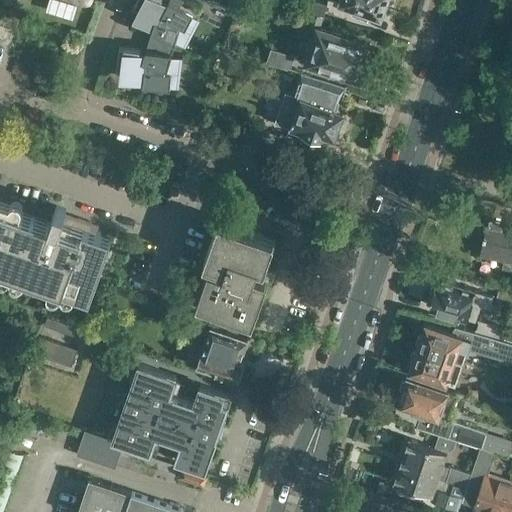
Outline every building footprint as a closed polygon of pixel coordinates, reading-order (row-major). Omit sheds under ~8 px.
[(1,0),(0,5),(0,21),(22,28),(30,0),(1,0)] [(153,26),(149,40),(174,48),(177,38),(185,42),(196,19),(161,0),(160,0),(136,0),(133,7),(138,10),(135,17),(153,26)] [(316,0),(307,0),(304,9),(307,10),(324,15),(327,3),(316,0)] [(336,0),(354,6),(352,13),(369,19),(371,11),(381,14),(381,13),(383,13),(386,11),(389,3),(387,0),(336,0)] [(324,15),(307,10),(304,17),(316,21),(314,25),(319,27),(313,44),(303,41),(299,55),(309,58),(308,60),(345,72),(348,64),(362,69),(365,61),(370,57),(372,52),(369,47),(370,43),(344,35),(343,32),(334,30),(332,31),(320,27),(324,15)] [(174,48),(149,40),(145,54),(140,53),(140,49),(119,47),(116,69),(122,70),(121,77),(177,84),(180,58),(171,57),(174,48)] [(295,54),(271,47),(266,61),(290,68),(295,54)] [(344,121),(344,118),(344,116),(343,112),(344,111),(339,109),(347,86),(311,75),(303,96),(293,93),(288,109),(297,113),(295,116),(294,116),(290,126),(308,132),(313,131),(314,133),(315,134),(317,136),(320,136),(323,136),(328,133),(335,135),(338,128),(340,126),(342,124),(344,121)] [(0,231),(11,202),(0,197),(0,231)] [(11,202),(0,231),(0,266),(91,299),(113,238),(86,229),(89,220),(79,217),(78,221),(65,216),(68,208),(57,204),(53,217),(11,202)] [(278,237),(220,217),(205,262),(212,264),(198,304),(255,324),(270,281),(263,279),(278,237)] [(484,228),(478,254),(504,259),(502,268),(509,269),(511,256),(511,233),(502,231),(504,220),(489,217),(487,228),(484,228)] [(435,288),(430,305),(475,318),(480,302),(490,305),(493,293),(439,277),(436,288),(435,288)] [(511,292),(498,288),(496,298),(511,302),(511,292)] [(83,328),(46,316),(43,325),(80,337),(83,328)] [(507,327),(478,319),(477,321),(478,321),(475,330),(482,332),(504,338),(507,327)] [(424,321),(416,345),(462,361),(471,336),(424,321)] [(193,340),(185,362),(240,381),(246,364),(242,362),(250,340),(213,327),(207,345),(193,340)] [(482,332),(479,342),(488,345),(487,348),(500,352),(504,338),(482,332)] [(77,348),(40,335),(34,353),(71,365),(77,348)] [(462,361),(416,345),(408,368),(454,384),(462,361)] [(198,402),(170,392),(176,376),(139,363),(113,437),(150,450),(156,433),(183,443),(178,459),(209,470),(235,396),(204,385),(198,402)] [(397,401),(399,402),(421,410),(416,426),(438,434),(456,439),(456,438),(509,455),(511,445),(511,438),(449,417),(458,391),(406,374),(397,401)] [(123,443),(86,430),(78,453),(115,466),(123,443)] [(408,438),(402,455),(425,462),(423,467),(439,472),(435,484),(450,490),(453,481),(466,486),(470,472),(451,465),(451,467),(447,465),(447,464),(442,462),(447,450),(453,447),(456,439),(438,434),(434,446),(408,438)] [(490,509),(498,511),(499,511),(510,480),(487,473),(494,451),(479,446),(461,500),(474,504),(473,506),(489,511),(490,509)] [(3,448),(0,455),(0,509),(4,511),(24,455),(3,448)] [(425,462),(402,455),(394,480),(432,493),(430,498),(458,507),(466,486),(453,481),(450,490),(435,484),(439,472),(423,467),(425,462)] [(209,473),(184,465),(180,474),(205,484),(209,473)] [(194,511),(90,477),(78,511),(194,511)] [(511,511),(511,481),(510,480),(499,511),(511,511)]
